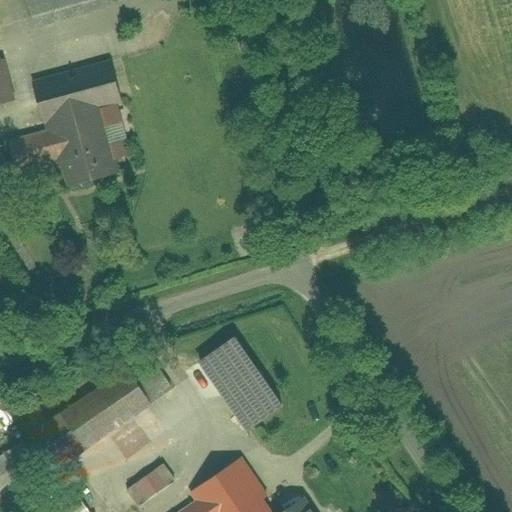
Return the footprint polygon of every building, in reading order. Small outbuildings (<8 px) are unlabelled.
[(23,0),(31,27),(102,9),(99,0),(23,0)] [(102,182),(98,168),(124,161),(110,106),(116,105),(106,67),(28,86),(38,125),(44,123),(46,133),(3,144),(11,176),(54,166),(60,192),(102,182)] [(236,344),(202,368),(243,428),(277,404),(236,344)] [(49,417),(74,454),(163,393),(138,356),(49,417)] [(16,440),(0,450),(0,491),(35,468),(16,440)] [(120,487),(132,505),(171,479),(159,461),(120,487)] [(313,511),(304,497),(280,511),(260,511),(234,470),(192,496),(196,502),(180,511),(313,511)] [(41,511),(81,511),(69,494),(41,511)]
